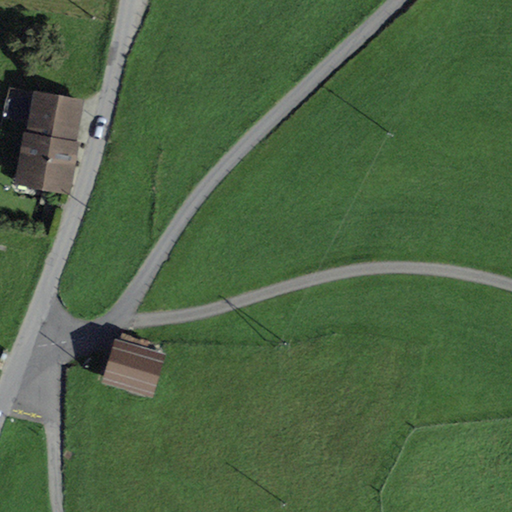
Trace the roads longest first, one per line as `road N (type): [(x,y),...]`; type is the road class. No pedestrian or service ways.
road 1 (unclassified): [(44,369),(114,325),(193,201),(397,0)]
road 2 (residential): [(5,372),(90,174),(127,0)]
road 3 (unclassified): [(44,369),(63,396),(48,450),(55,511)]
